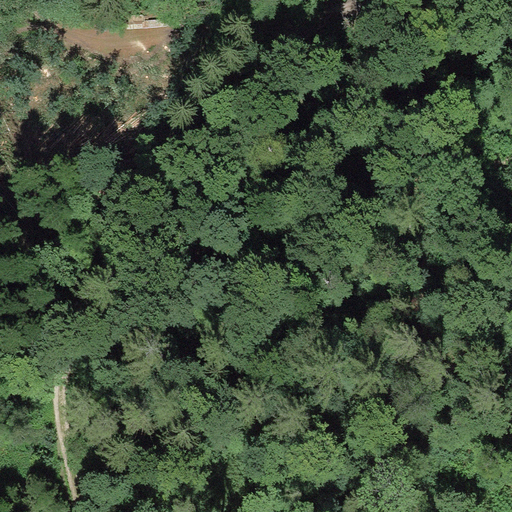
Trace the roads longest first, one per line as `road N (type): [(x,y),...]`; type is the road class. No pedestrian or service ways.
road 1 (track): [(77,511),(48,410),(67,314),(284,20),(319,3),(409,0)]
road 2 (track): [(284,20),(131,51),(60,38),(17,0)]
